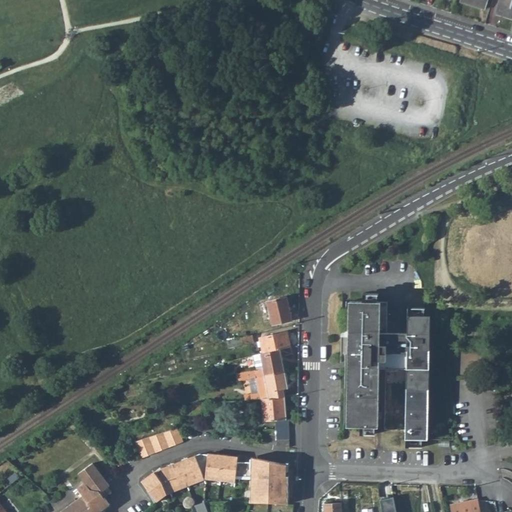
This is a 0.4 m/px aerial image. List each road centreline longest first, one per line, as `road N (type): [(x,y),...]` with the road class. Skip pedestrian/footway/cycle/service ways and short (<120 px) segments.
road 1 (residential): [(119,511),(135,473),(187,448),(232,443),(311,462)]
road 2 (residential): [(511,157),(382,224),(321,268)]
road 3 (residential): [(311,462),(321,268)]
road 4 (tertiary): [(361,0),(511,51)]
road 5 (residential): [(312,470),(433,476)]
